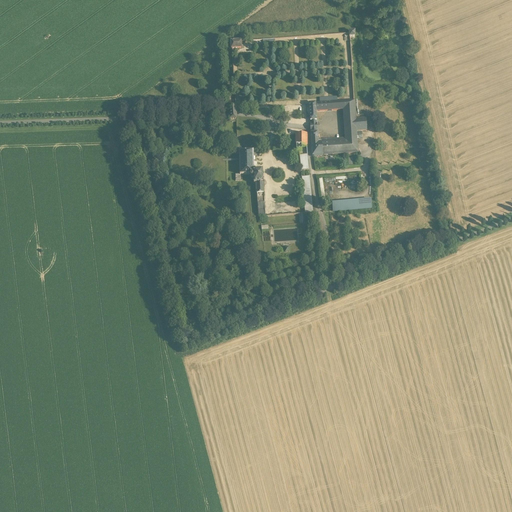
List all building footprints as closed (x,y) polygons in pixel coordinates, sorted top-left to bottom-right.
[(346,142),(321,144),(322,156),(357,153),(356,131),(366,130),(366,119),(355,120),(355,116),(354,106),(354,102),(309,105),(310,125),(310,126),(316,125),(316,124),(315,112),(343,110),(346,142)] [(317,130),(310,130),(310,131),(311,131),(312,156),(322,156),(321,144),(318,144),(317,130)] [(306,134),(296,134),(296,152),(301,152),(301,148),(306,148),(306,134)] [(253,151),(241,151),(240,153),(240,174),(247,174),(251,174),(250,175),(250,176),(253,178),(253,183),(256,183),(258,208),(265,207),(262,170),(254,171),(253,151)] [(307,156),(299,157),(301,171),(309,170),(307,156)] [(310,177),(302,178),(305,213),(313,213),(310,177)] [(332,203),(332,212),(371,209),(370,200),(332,203)]
